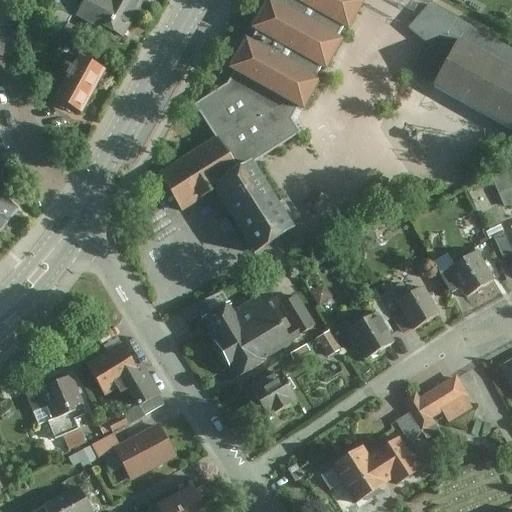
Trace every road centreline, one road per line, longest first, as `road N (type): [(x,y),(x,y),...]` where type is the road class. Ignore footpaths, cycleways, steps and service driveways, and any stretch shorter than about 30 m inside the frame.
road 1 (residential): [(72,218),(243,480)]
road 2 (residential): [(243,480),(449,344),(511,329)]
road 3 (tertiary): [(195,0),(72,218)]
road 4 (residential): [(72,218),(37,160),(0,25)]
